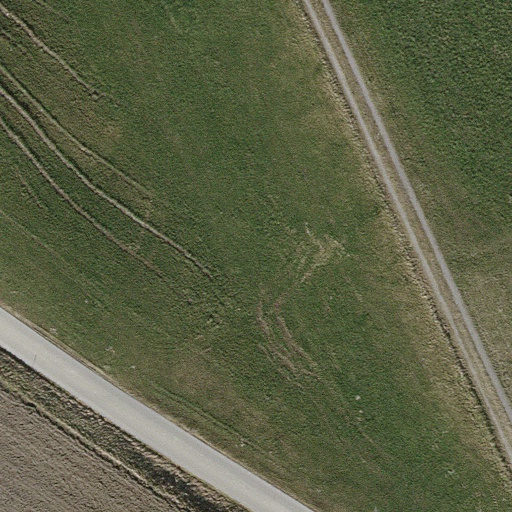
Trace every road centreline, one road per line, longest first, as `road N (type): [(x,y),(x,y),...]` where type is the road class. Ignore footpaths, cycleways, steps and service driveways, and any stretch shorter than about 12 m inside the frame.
road 1 (track): [(305,0),(511,455)]
road 2 (residential): [(279,511),(0,336)]
